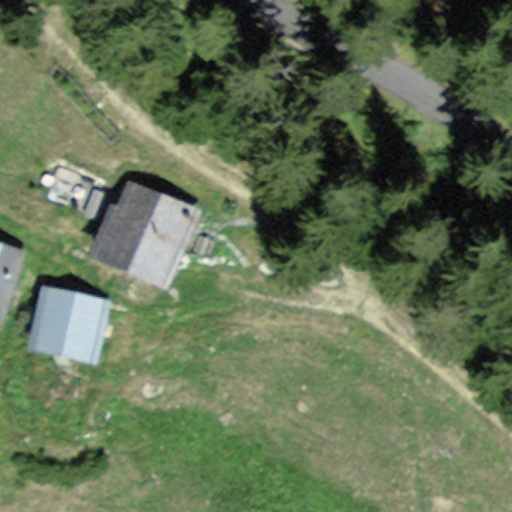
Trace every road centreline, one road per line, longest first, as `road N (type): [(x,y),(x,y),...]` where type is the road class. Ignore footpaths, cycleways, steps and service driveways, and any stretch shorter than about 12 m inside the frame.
road 1 (track): [(86,0),(102,72),(390,308)]
road 2 (track): [(0,221),(156,306),(244,285),(390,308)]
road 3 (unclassified): [(511,145),(250,0)]
road 4 (track): [(390,308),(511,419)]
